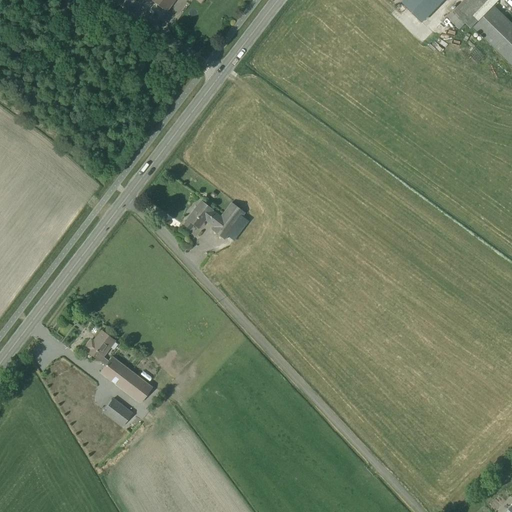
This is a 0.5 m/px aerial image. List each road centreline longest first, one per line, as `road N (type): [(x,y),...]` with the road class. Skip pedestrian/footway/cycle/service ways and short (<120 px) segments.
road 1 (unclassified): [(127,198),(418,511)]
road 2 (primary): [(127,198),(277,0)]
road 3 (primary): [(0,365),(127,198)]
